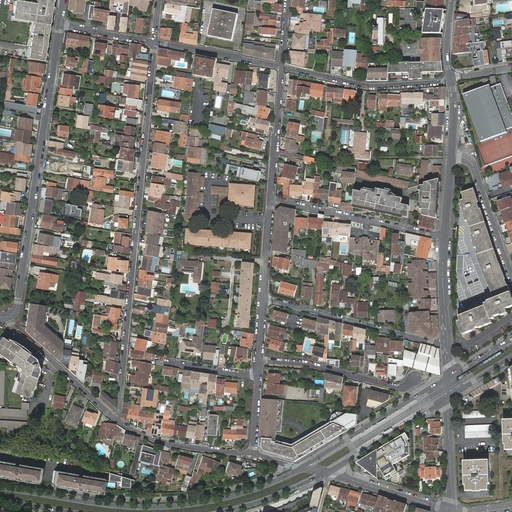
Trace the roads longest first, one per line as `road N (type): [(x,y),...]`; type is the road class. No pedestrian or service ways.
road 1 (residential): [(115,419),(154,43)]
road 2 (secondary): [(302,467),(248,491),(178,505),(115,505),(0,487)]
road 3 (residential): [(7,316),(18,298),(58,24)]
road 4 (residential): [(263,299),(447,343)]
road 5 (residential): [(444,236),(270,199)]
road 6 (secondary): [(448,376),(302,467)]
road 7 (residential): [(281,67),(363,84),(451,79)]
road 8 (residential): [(414,377),(401,388),(258,360)]
road 9 (residential): [(115,419),(7,316)]
road 10 (residential): [(252,454),(154,440),(115,419)]
road 11 (secondary): [(326,472),(447,398)]
road 12 (residential): [(511,275),(473,166),(451,156)]
road 13 (residential): [(270,199),(281,67)]
road 14 (tertiary): [(450,511),(326,472)]
road 15 (residential): [(154,43),(281,67)]
